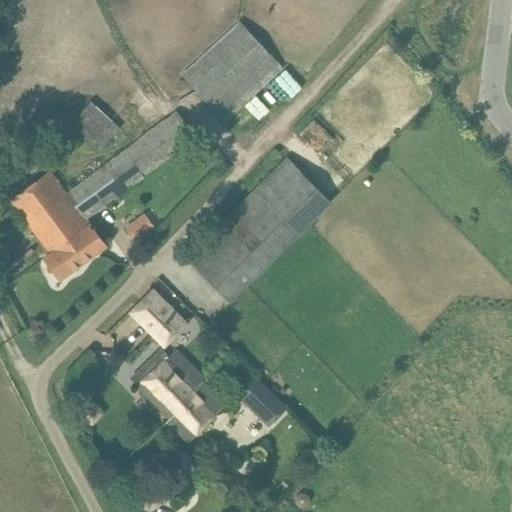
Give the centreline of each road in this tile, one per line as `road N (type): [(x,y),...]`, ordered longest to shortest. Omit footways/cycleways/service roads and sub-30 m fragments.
road 1 (unclassified): [(263,143),(30,382),(94,511)]
road 2 (track): [(394,0),(263,143)]
road 3 (unclassified): [(511,129),(491,101),(501,0)]
